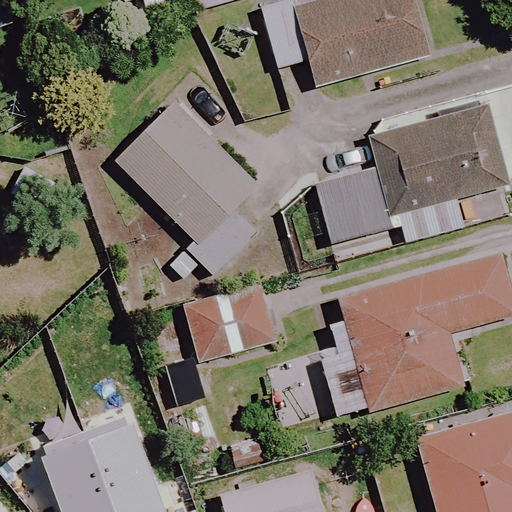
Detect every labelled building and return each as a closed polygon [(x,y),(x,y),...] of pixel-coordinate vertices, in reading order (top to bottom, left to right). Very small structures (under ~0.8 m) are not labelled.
[(431,59),(414,0),(330,0),(299,9),(297,1),(258,12),(275,73),(306,64),(314,91),(431,59)] [(507,188),(484,106),(368,139),(377,171),(312,189),(329,248),(396,229),(401,249),(462,232),(454,203),(507,188)] [(251,193),(174,109),(114,164),(214,274),(253,238),(230,212),(251,193)] [(511,318),(511,296),(500,253),(334,299),(367,415),(461,388),(446,337),(511,318)] [(276,345),(262,289),(182,309),(196,365),(276,345)] [(511,511),(511,417),(413,444),(431,511),(511,511)] [(318,511),(307,472),(216,497),(220,511),(318,511)]
